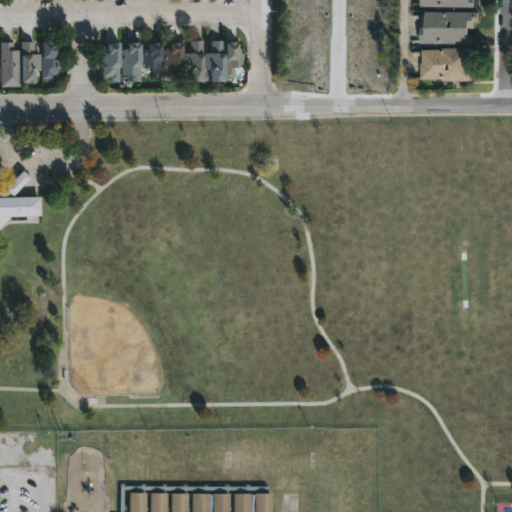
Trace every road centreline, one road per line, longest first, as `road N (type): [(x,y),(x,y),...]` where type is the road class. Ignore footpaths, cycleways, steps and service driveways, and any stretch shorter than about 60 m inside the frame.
road 1 (residential): [(0,105),(511,102)]
road 2 (residential): [(0,13),(260,12)]
